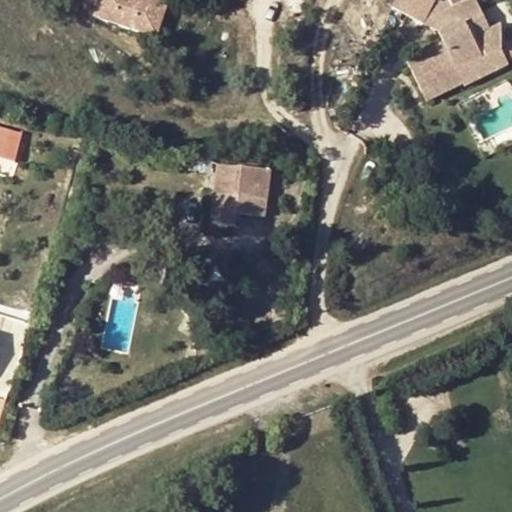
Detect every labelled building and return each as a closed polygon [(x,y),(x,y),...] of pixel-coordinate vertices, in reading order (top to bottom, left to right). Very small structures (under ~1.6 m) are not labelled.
[(157,36),(166,4),(151,0),(102,0),(97,18),(133,29),(157,36)] [(424,24),(436,0),(396,0),(392,8),(424,24)] [(491,30),(475,0),(468,0),(453,7),(432,18),(438,32),(444,44),(407,62),(426,100),(464,81),(465,85),(490,72),(484,60),(501,51),(502,24),(491,30)] [(436,0),(424,24),(438,32),(432,18),(453,7),(439,0),(436,0)] [(507,64),(501,51),(484,60),(490,72),(507,64)] [(212,152),(201,150),(198,169),(210,170),(212,152)] [(0,157),(0,167),(10,169),(11,160),(0,157)] [(264,216),(269,170),(218,165),(213,224),(235,226),(236,213),(264,216)] [(236,213),(235,226),(263,229),(264,216),(236,213)]
